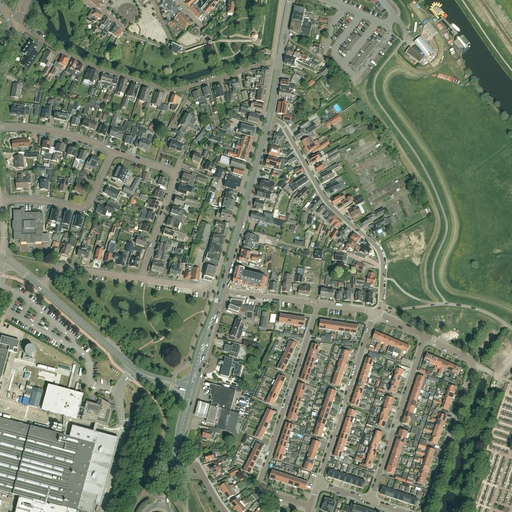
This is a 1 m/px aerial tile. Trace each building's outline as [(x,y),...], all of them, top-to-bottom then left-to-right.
[(91,0),(90,2),(93,4),(100,10),(103,5),(97,0),(91,0)] [(167,0),(163,3),(162,3),(169,12),(172,10),(177,7),(172,0),(167,0)] [(197,0),(193,0),(187,6),(189,9),(198,1),(197,0)] [(189,9),(189,10),(196,17),(198,20),(202,16),(204,14),(200,10),(196,5),(196,4),(199,1),(198,1),(189,9)] [(215,6),(208,1),(204,5),(211,11),(215,6)] [(200,10),(204,14),(207,16),(211,11),(204,5),(200,10)] [(172,10),(169,12),(174,19),(181,13),(177,7),(172,10)] [(92,10),(86,20),(91,23),(92,21),(96,23),(98,19),(100,20),(103,16),(100,14),(95,11),(95,12),(92,10)] [(174,19),(182,28),(185,31),(192,24),(181,13),(174,19)] [(100,23),(101,24),(101,25),(105,28),(110,21),(104,17),(100,23)] [(293,21),(291,31),(300,37),(300,36),(305,37),(304,40),(308,41),(309,41),(312,24),(308,24),(293,21)] [(107,31),(108,32),(110,28),(113,23),(110,22),(105,30),(107,31)] [(119,29),(115,25),(113,23),(110,28),(110,29),(108,32),(110,34),(113,35),(119,29)] [(196,28),(195,28),(194,28),(194,29),(193,29),(192,30),(192,31),(191,31),(191,32),(191,33),(194,36),(194,37),(195,37),(196,37),(197,36),(198,36),(199,35),(200,37),(202,36),(204,38),(207,36),(203,31),(201,33),(196,28)] [(123,33),(119,29),(113,35),(118,39),(123,33)] [(442,34),(447,44),(451,42),(446,32),(442,34)] [(410,48),(406,53),(420,63),(424,58),(425,56),(427,59),(434,53),(421,37),(414,43),(417,46),(413,50),(410,48)] [(25,56),(20,64),(27,70),(38,54),(34,52),(38,47),(36,45),(36,44),(32,42),(31,42),(29,41),(21,53),(25,56)] [(172,43),(171,46),(173,47),(171,52),(176,54),(177,52),(182,53),(186,52),(186,51),(182,49),(182,48),(172,43)] [(287,48),(286,57),(294,58),(295,58),(293,57),(296,52),(287,48)] [(47,52),(46,52),(40,63),(48,67),(54,56),(50,54),(46,52),(47,52)] [(308,59),(302,56),(299,61),(310,67),(312,63),(307,61),(308,59)] [(63,70),(65,67),(68,60),(66,59),(65,58),(65,57),(63,57),(62,57),(58,64),(61,66),(60,69),(63,70)] [(294,58),(286,57),(284,64),(294,66),(296,62),(295,62),(296,60),(297,59),(294,58)] [(68,68),(66,72),(69,74),(69,73),(72,74),(77,64),(72,61),(68,68)] [(75,77),(74,80),(77,82),(79,78),(78,78),(80,74),(81,74),(84,67),(78,64),(72,76),(75,77)] [(325,68),(320,73),(323,76),(328,72),(325,68)] [(88,70),(83,83),(88,85),(88,84),(91,85),(92,83),(92,84),(95,78),(96,79),(98,73),(93,71),(92,72),(88,70)] [(259,73),(255,74),(254,78),(248,77),(246,78),(246,83),(253,84),(267,86),(269,75),(259,73)] [(291,80),(298,84),(300,80),(297,79),(299,76),(295,74),(293,77),(291,80)] [(113,78),(108,76),(106,83),(103,89),(106,90),(108,86),(110,87),(108,90),(109,90),(111,85),(113,78)] [(111,85),(109,90),(111,91),(113,87),(116,88),(118,79),(113,78),(111,85)] [(118,95),(118,93),(124,94),(127,82),(121,80),(119,88),(117,88),(114,94),(118,95)] [(228,83),(230,91),(227,92),(230,102),(233,101),(232,96),(237,95),(236,89),(233,81),(228,83)] [(282,81),(281,87),(290,89),(293,90),(296,87),(295,86),(289,85),(290,82),(282,81)] [(72,82),(67,91),(70,93),(75,83),(72,82)] [(21,86),(13,84),(11,97),(19,98),(21,86)] [(267,86),(253,84),(252,89),(254,89),(266,92),(267,86)] [(136,87),(132,85),(129,92),(128,92),(127,97),(135,99),(139,88),(139,87),(138,88),(136,87)] [(226,103),(230,102),(227,92),(223,93),(221,86),(213,88),(216,98),(224,96),(226,103)] [(203,97),(204,100),(210,99),(211,103),(214,103),(212,93),(210,94),(209,88),(203,90),(205,96),(203,97)] [(143,89),(139,100),(145,102),(144,107),(148,108),(151,100),(147,98),(150,91),(143,89)] [(280,91),(279,97),(284,98),(283,99),(284,100),(284,101),(291,103),(292,99),(290,98),(291,95),(294,96),(296,96),(297,94),(295,93),(295,94),(288,93),(287,95),(285,94),(285,92),(280,91)] [(204,100),(203,97),(201,97),(199,92),(193,93),(194,100),(198,99),(200,108),(201,107),(201,109),(205,108),(204,106),(205,106),(204,100)] [(163,95),(155,93),(152,104),(158,106),(157,110),(161,111),(164,105),(161,103),(163,95)] [(265,97),(249,94),(249,95),(249,98),(250,98),(249,101),(252,101),(252,99),(256,100),(256,101),(264,102),(265,97)] [(178,106),(176,104),(178,97),(172,95),(169,104),(172,105),(170,110),(174,112),(178,106)] [(60,120),(61,114),(58,113),(58,110),(56,109),(58,98),(55,98),(52,112),(55,112),(54,119),(60,120)] [(64,115),(61,114),(60,120),(66,122),(67,115),(70,116),(72,110),(74,102),(70,101),(68,112),(65,111),(64,115)] [(261,111),(263,105),(252,102),(250,108),(261,111)] [(291,105),(280,103),(278,114),(279,114),(285,115),(284,121),(288,126),(291,122),(294,122),(295,117),(290,116),(290,115),(289,115),(289,113),(288,113),(288,112),(287,112),(287,107),(290,108),(291,105)] [(12,107),(11,114),(17,115),(17,116),(17,115),(19,116),(20,116),(23,116),(24,114),(29,115),(30,109),(24,108),(25,106),(26,106),(13,104),(14,104),(13,107),(12,107)] [(46,111),(43,110),(42,119),(48,120),(49,115),(50,115),(51,107),(47,106),(46,111)] [(103,114),(101,120),(104,121),(106,115),(108,115),(109,112),(104,110),(103,114)] [(240,110),(240,113),(246,115),(245,117),(248,118),(248,121),(257,123),(258,117),(249,115),(247,114),(247,112),(241,110),(240,110)] [(115,138),(118,129),(118,131),(115,130),(116,126),(114,125),(116,119),(117,120),(119,116),(122,118),(123,116),(115,114),(113,118),(110,126),(112,127),(112,129),(109,136),(115,138)] [(182,119),(193,126),(197,120),(196,120),(197,119),(197,115),(195,116),(194,116),(192,115),(191,117),(185,114),(182,119)] [(77,116),(76,119),(73,118),(71,125),(78,127),(80,120),(79,120),(80,117),(77,116)] [(341,121),(338,116),(330,121),(333,125),(341,121)] [(88,129),(92,119),(89,118),(88,121),(84,119),(82,126),(88,129)] [(92,119),(88,129),(94,131),(97,124),(93,122),(94,120),(92,119)] [(193,126),(182,119),(179,125),(182,127),(181,129),(186,132),(189,127),(196,132),(197,129),(193,126)] [(299,126),(302,131),(295,135),(297,140),(305,135),(306,135),(308,134),(308,135),(317,128),(314,124),(311,126),(308,120),(299,126)] [(118,129),(115,138),(121,140),(124,132),(126,132),(126,131),(127,131),(128,129),(127,129),(129,123),(126,122),(123,128),(122,128),(121,130),(118,129)] [(105,123),(103,127),(101,127),(98,134),(104,136),(107,129),(108,125),(105,123)] [(231,126),(228,123),(221,129),(226,131),(231,126)] [(123,140),(125,141),(124,144),(131,146),(133,140),(134,140),(137,131),(138,131),(141,125),(138,124),(136,129),(133,128),(131,134),(126,133),(123,140)] [(252,138),(255,130),(242,125),(240,131),(237,129),(236,133),(245,136),(245,137),(249,138),(249,137),(252,138)] [(355,132),(352,125),(347,127),(349,132),(346,134),(347,136),(355,132)] [(136,141),(140,143),(138,147),(148,151),(151,143),(141,140),(143,134),(145,135),(147,130),(140,128),(139,132),(139,133),(136,141)] [(317,128),(308,135),(310,138),(308,139),(302,142),(305,148),(313,143),(311,140),(312,139),(311,137),(317,133),(315,130),(317,129),(317,128)] [(276,133),(273,141),(281,143),(284,135),(282,135),(283,133),(279,132),(279,134),(276,133)] [(179,138),(175,151),(181,153),(181,150),(185,152),(186,149),(188,149),(188,147),(183,145),(183,146),(179,145),(181,138),(183,139),(184,135),(181,133),(179,138)] [(201,133),(195,140),(197,142),(203,135),(201,133)] [(235,135),(234,137),(242,140),(241,141),(251,145),(253,141),(235,135)] [(175,151),(179,138),(177,137),(176,139),(174,139),(169,138),(168,141),(169,142),(168,144),(170,145),(169,149),(171,150),(171,151),(174,152),(174,151),(175,151)] [(19,141),(16,141),(12,142),(12,149),(26,147),(30,147),(29,140),(25,140),(25,139),(19,140),(19,141)] [(238,140),(236,145),(250,149),(251,145),(241,141),(238,140)] [(42,149),(41,152),(45,153),(43,159),(51,161),(52,155),(49,154),(49,150),(50,150),(51,143),(50,143),(51,142),(50,142),(45,141),(44,142),(43,142),(43,143),(42,143),(42,146),(42,149)] [(317,141),(313,143),(305,148),(307,150),(306,151),(307,153),(309,153),(314,150),(316,152),(323,148),(323,149),(330,145),(327,141),(320,146),(317,141)] [(52,155),(51,161),(57,162),(58,156),(61,156),(61,154),(62,154),(63,146),(57,145),(55,152),(55,155),(52,155)] [(235,145),(234,149),(235,149),(248,154),(250,149),(236,145),(235,145)] [(270,151),(289,156),(292,152),(290,150),(287,153),(284,152),(280,151),(281,148),(272,146),(271,148),(270,148),(270,150),(270,151)] [(76,150),(70,148),(67,155),(74,157),(76,150)] [(235,149),(234,153),(247,158),(248,154),(235,149)] [(329,157),(338,152),(336,149),(327,154),(329,157)] [(76,159),(72,169),(76,170),(80,161),(85,162),(86,158),(88,154),(85,152),(84,153),(81,151),(80,155),(78,160),(76,159)] [(229,152),(228,156),(246,162),(247,158),(234,153),(229,152)] [(320,152),(317,154),(317,153),(309,158),(313,164),(321,159),(320,159),(323,157),(320,152)] [(331,161),(340,155),(338,152),(329,157),(331,161)] [(195,162),(199,164),(202,157),(194,154),(192,160),(193,161),(192,161),(195,162)] [(19,170),(19,168),(24,168),(23,156),(14,157),(15,169),(16,169),(16,170),(19,170)] [(287,160),(285,161),(284,164),(285,166),(289,163),(290,165),(297,161),(294,156),(291,158),(291,157),(287,159),(287,160)] [(90,161),(88,160),(85,165),(95,169),(99,160),(92,157),(90,161)] [(231,167),(244,170),(246,164),(236,161),(221,157),(220,163),(230,166),(230,167),(231,167)] [(282,161),(268,157),(266,166),(281,171),(287,168),(285,166),(284,164),(285,161),(285,160),(282,159),(282,161)] [(213,164),(213,166),(207,163),(204,170),(211,173),(212,170),(215,171),(217,168),(216,168),(217,166),(218,163),(215,161),(213,164)] [(318,173),(324,169),(327,167),(324,162),(315,168),(318,173)] [(331,171),(339,167),(337,164),(326,170),(327,173),(321,176),(324,182),(334,177),(331,171)] [(119,167),(113,178),(123,182),(128,171),(119,167)] [(213,177),(219,180),(224,170),(217,167),(213,177)] [(231,167),(234,168),(232,173),(242,176),(244,170),(231,167)] [(300,174),(303,173),(301,168),(294,172),(296,175),(293,176),(295,178),(300,175),(300,174)] [(41,181),(40,190),(47,191),(48,183),(51,184),(53,171),(47,171),(47,175),(49,175),(48,182),(41,181)] [(142,180),(141,182),(147,184),(149,175),(144,173),(142,179),(142,180)] [(58,179),(57,184),(61,185),(60,191),(66,193),(68,184),(72,185),(74,175),(70,174),(69,179),(66,178),(66,180),(58,179)] [(18,180),(15,180),(16,189),(20,188),(28,188),(27,184),(31,183),(30,178),(30,176),(26,176),(27,179),(23,179),(22,175),(18,176),(18,180)] [(183,175),(181,181),(188,183),(187,185),(192,187),(194,188),(195,185),(193,184),(194,178),(183,175)] [(241,180),(229,176),(227,181),(225,180),(223,187),(228,188),(233,190),(235,190),(236,187),(239,188),(241,180)] [(75,187),(76,187),(74,191),(83,195),(85,189),(79,186),(80,182),(83,182),(84,178),(77,177),(75,187)] [(125,186),(123,191),(133,196),(133,195),(137,188),(138,186),(142,180),(142,179),(137,177),(130,189),(125,186)] [(165,184),(166,180),(160,178),(160,179),(156,177),(155,181),(159,183),(158,185),(164,187),(165,187),(166,185),(165,184)] [(293,185),(290,187),(294,192),(298,189),(298,188),(309,181),(305,177),(297,182),(296,181),(293,184),(293,185)] [(336,182),(327,187),(331,194),(334,193),(334,191),(336,190),(336,191),(338,190),(338,191),(342,189),(340,185),(339,185),(338,182),(342,181),(340,177),(335,180),(336,182)] [(261,184),(260,188),(273,192),(275,184),(262,180),(262,181),(261,181),(261,183),(261,184)] [(282,181),(278,186),(282,190),(286,184),(282,181)] [(190,194),(192,187),(187,186),(186,189),(180,186),(177,193),(185,195),(186,192),(190,194)] [(116,200),(120,192),(112,188),(111,189),(107,187),(104,193),(108,195),(108,196),(116,200)] [(258,191),(257,193),(258,194),(258,196),(270,199),(272,193),(259,189),(259,191),(258,191)] [(297,202),(300,200),(302,202),(310,193),(305,189),(297,197),(295,200),(297,202)] [(162,193),(156,191),(154,197),(160,199),(162,193)] [(214,195),(209,193),(206,204),(211,205),(214,195)] [(226,193),(224,199),(227,200),(230,201),(232,194),(226,193)] [(341,195),(331,201),(334,206),(341,201),(344,206),(353,201),(354,201),(351,196),(345,199),(343,194),(342,195),(341,195)] [(364,212),(360,204),(365,202),(362,196),(354,201),(353,201),(356,206),(357,206),(358,207),(349,211),(353,218),(364,212)] [(176,198),(174,203),(180,205),(179,208),(187,210),(188,206),(185,205),(185,206),(183,205),(184,201),(176,198)] [(195,201),(186,198),(185,201),(194,204),(193,206),(196,207),(197,202),(195,201)] [(312,205),(307,209),(312,214),(323,203),(318,199),(312,205)] [(146,207),(150,208),(156,210),(159,203),(149,200),(146,207)] [(224,201),(222,208),(223,208),(224,207),(225,208),(224,210),(232,212),(235,202),(230,201),(227,200),(226,202),(225,202),(225,201),(224,201)] [(265,202),(256,200),(254,209),(259,210),(259,209),(263,210),(265,202)] [(98,207),(96,212),(105,216),(107,212),(111,214),(113,209),(119,211),(121,207),(113,204),(112,207),(107,205),(106,208),(99,205),(98,207),(97,207),(98,207)] [(322,215),(328,208),(324,205),(318,211),(322,215)] [(203,217),(210,219),(211,210),(219,211),(219,210),(211,208),(211,207),(205,206),(203,217)] [(172,207),(170,214),(175,215),(174,218),(181,221),(183,215),(182,214),(183,211),(172,207)] [(332,212),(328,208),(322,215),(326,218),(324,220),(325,220),(325,219),(332,212)] [(378,217),(386,213),(383,209),(375,213),(378,217)] [(52,210),(49,223),(56,225),(54,232),(57,233),(57,232),(60,219),(57,218),(59,212),(52,210)] [(142,210),(141,213),(144,214),(142,219),(146,221),(147,220),(152,222),(155,214),(149,212),(142,210)] [(42,235),(42,233),(43,233),(43,225),(42,225),(42,214),(40,214),(40,213),(24,213),(24,211),(13,211),(13,222),(12,222),(12,229),(14,229),(14,240),(20,240),(20,243),(27,242),(27,244),(35,243),(35,242),(48,242),(48,235),(42,235)] [(325,219),(325,220),(329,223),(329,222),(335,215),(332,212),(325,219)] [(60,219),(57,232),(61,233),(62,226),(68,228),(72,215),(65,213),(63,220),(60,219)] [(253,213),(251,219),(259,221),(264,222),(270,224),(272,218),(266,217),(265,216),(261,215),(253,213)] [(305,223),(308,214),(303,213),(300,222),(305,223)] [(287,215),(285,223),(289,224),(289,223),(295,225),(296,222),(290,220),(291,216),(287,215)] [(329,222),(329,223),(333,227),(333,226),(339,219),(335,215),(329,222)] [(371,220),(371,219),(374,217),(372,215),(360,222),(363,227),(370,223),(369,221),(371,220)] [(72,222),(70,228),(80,231),(83,218),(77,216),(75,223),(72,222)] [(169,219),(166,226),(172,228),(173,228),(178,229),(180,223),(175,221),(169,219)] [(285,222),(276,219),(274,225),(283,227),(285,222)] [(343,222),(339,219),(333,226),(333,227),(336,230),(343,222)] [(376,228),(372,230),(374,234),(375,234),(376,237),(386,232),(383,226),(389,224),(386,219),(377,223),(374,225),(376,228)] [(140,226),(138,230),(142,232),(147,233),(148,234),(151,226),(144,224),(140,223),(139,226),(140,226)] [(200,224),(195,247),(192,247),(190,260),(195,261),(197,248),(206,249),(211,226),(200,224)] [(344,236),(349,230),(345,226),(343,229),(342,229),(339,233),(336,237),(340,240),(338,243),(342,245),(345,240),(343,239),(344,236)] [(165,230),(163,235),(169,236),(168,238),(172,239),(172,238),(173,238),(174,235),(178,237),(177,240),(184,242),(186,235),(176,231),(175,233),(165,230)] [(334,241),(339,232),(335,230),(330,238),(334,241)] [(346,252),(358,236),(354,233),(342,251),(346,252)] [(140,239),(140,236),(135,234),(133,239),(137,240),(136,244),(144,247),(146,241),(140,239)] [(245,235),(245,238),(246,238),(245,241),(258,244),(259,237),(247,234),(246,236),(245,235)] [(358,236),(346,252),(347,251),(350,248),(355,252),(354,253),(358,254),(361,248),(357,245),(361,239),(358,236)] [(162,252),(165,239),(161,238),(160,243),(158,243),(157,251),(162,252)] [(165,239),(162,252),(167,253),(169,246),(171,246),(172,241),(165,239)] [(62,248),(60,254),(68,257),(71,247),(74,248),(76,242),(70,240),(68,246),(63,244),(62,243),(60,247),(62,248)] [(86,242),(82,257),(88,258),(89,252),(91,252),(92,249),(87,247),(88,245),(90,241),(87,240),(86,240),(86,242)] [(220,258),(224,241),(221,240),(221,242),(212,240),(209,255),(220,258)] [(82,257),(86,242),(83,241),(81,249),(79,248),(77,256),(82,257)] [(245,241),(243,247),(252,250),(253,248),(259,249),(261,248),(264,248),(265,246),(262,245),(258,244),(245,241)] [(58,250),(60,244),(53,242),(51,248),(58,250)] [(369,248),(371,246),(366,242),(365,244),(365,243),(363,245),(364,246),(362,248),(359,252),(366,257),(367,257),(369,254),(369,255),(372,251),(369,248)] [(106,254),(104,262),(110,263),(112,256),(113,256),(116,245),(110,243),(107,254),(106,254)] [(99,261),(100,261),(103,250),(97,249),(94,260),(97,260),(97,261),(99,261)] [(243,249),(241,255),(255,259),(255,256),(252,255),(252,256),(250,256),(251,251),(243,249)] [(339,251),(333,250),(332,257),(335,257),(335,260),(343,261),(344,253),(341,253),(341,251),(339,251)] [(323,252),(315,251),(314,259),(322,260),(323,252)] [(123,253),(122,256),(119,255),(114,254),(113,259),(118,260),(117,265),(123,266),(124,261),(125,261),(126,257),(125,257),(126,254),(123,253)] [(137,253),(136,259),(132,259),(130,266),(137,268),(139,260),(139,258),(140,258),(141,254),(137,253)] [(241,255),(239,261),(248,263),(249,258),(251,259),(251,260),(257,262),(258,258),(258,257),(255,256),(255,259),(241,255)] [(177,267),(178,263),(177,263),(178,260),(175,259),(174,264),(172,264),(171,267),(169,275),(174,276),(176,266),(177,267)] [(157,272),(159,261),(153,260),(151,260),(150,262),(152,263),(153,263),(151,270),(157,272)] [(159,261),(157,272),(162,273),(164,265),(162,265),(163,262),(165,263),(165,262),(161,261),(161,262),(159,261)] [(176,266),(174,276),(179,277),(183,265),(178,263),(177,267),(176,266)] [(365,266),(358,263),(355,268),(362,271),(365,266)] [(236,274),(234,282),(241,284),(242,284),(265,288),(268,276),(245,271),(245,269),(237,267),(235,274),(236,274)] [(184,280),(198,283),(200,270),(193,269),(193,271),(186,270),(184,280)] [(364,287),(369,288),(370,285),(374,286),(374,284),(376,279),(374,278),(375,274),(369,273),(368,277),(367,283),(365,282),(364,286),(364,287)] [(283,283),(284,284),(283,292),(289,293),(291,276),(284,275),(283,283)] [(295,284),(302,285),(303,276),(296,275),(295,284)] [(351,284),(347,284),(347,288),(351,288),(351,289),(356,289),(356,278),(351,278),(351,284)] [(302,285),(295,284),(294,284),(293,290),(299,291),(299,295),(310,296),(311,290),(311,286),(302,285)] [(366,294),(365,303),(373,304),(373,294),(366,294)] [(231,304),(228,311),(238,315),(239,315),(239,314),(242,315),(244,316),(247,317),(246,320),(252,321),(254,307),(248,306),(248,307),(243,305),(242,305),(242,303),(240,302),(233,301),(231,305),(231,304)] [(238,315),(233,328),(242,331),(245,326),(241,325),(242,321),(240,320),(242,315),(239,314),(239,315),(238,315)] [(233,328),(229,339),(232,340),(234,341),(235,338),(236,338),(240,340),(243,332),(242,331),(233,328)] [(378,341),(381,334),(376,332),(373,339),(373,338),(371,341),(374,342),(375,341),(378,342),(378,341)] [(387,336),(381,334),(378,341),(384,343),(387,336)] [(384,343),(381,349),(384,351),(386,345),(389,346),(392,339),(387,336),(384,343)] [(0,380),(8,351),(17,353),(18,349),(17,349),(19,342),(1,337),(0,340),(0,380)] [(288,347),(295,351),(298,345),(297,345),(299,341),(294,339),(289,338),(288,340),(291,342),(288,347)] [(389,346),(387,352),(390,353),(392,349),(391,349),(392,347),(395,348),(398,341),(392,339),(389,346)] [(260,345),(244,340),(243,345),(252,348),(253,348),(258,350),(260,345)] [(401,351),(404,343),(401,342),(398,341),(395,348),(393,352),(399,355),(399,353),(400,353),(401,351)] [(400,353),(399,353),(399,355),(397,359),(400,360),(403,352),(406,353),(409,346),(404,344),(404,343),(401,351),(400,353)] [(310,350),(317,353),(319,347),(312,344),(310,350)] [(224,352),(230,354),(229,356),(237,359),(240,348),(233,346),(232,347),(226,345),(224,352)] [(35,353),(35,351),(35,350),(34,349),(33,348),(32,347),(31,346),(30,346),(28,346),(27,347),(26,348),(25,349),(24,350),(24,351),(24,353),(25,354),(26,355),(27,356),(28,357),(30,357),(31,357),(32,356),(33,355),(34,354),(35,353)] [(343,350),(341,356),(349,359),(351,353),(349,352),(351,347),(344,346),(343,350)] [(288,347),(285,353),(292,356),(295,351),(288,347)] [(310,350),(309,356),(316,358),(319,360),(325,362),(325,359),(320,357),(317,356),(317,353),(310,350)] [(292,356),(285,353),(283,358),(289,361),(292,356)] [(430,363),(433,356),(428,354),(425,361),(424,360),(422,365),(425,366),(427,362),(430,363)] [(309,356),(307,362),(314,364),(316,358),(309,356)] [(341,356),(339,362),(347,364),(349,359),(341,356)] [(438,358),(433,356),(430,363),(435,365),(438,358)] [(220,361),(219,366),(223,367),(220,375),(229,378),(231,368),(235,369),(233,375),(240,377),(243,366),(238,365),(239,363),(233,361),(234,360),(225,357),(224,362),(222,362),(222,364),(220,364),(221,362),(220,361)] [(289,361),(283,358),(280,363),(287,367),(289,361)] [(368,359),(366,358),(364,364),(371,366),(373,360),(368,359)] [(444,361),(438,358),(435,365),(441,368),(444,361)] [(441,368),(438,374),(442,375),(444,369),(447,370),(450,363),(444,361),(441,368)] [(307,362),(305,368),(312,370),(314,364),(307,362)] [(339,362),(337,367),(345,370),(347,364),(339,362)] [(287,367),(280,363),(277,369),(284,372),(287,367)] [(455,366),(450,363),(447,370),(452,373),(455,366)] [(364,364),(362,369),(369,372),(371,366),(364,364)] [(395,374),(402,377),(404,371),(397,369),(398,367),(395,366),(393,370),(396,371),(395,374)] [(452,373),(450,379),(448,382),(454,383),(455,380),(452,379),(453,376),(454,376),(455,374),(458,375),(459,373),(460,374),(461,372),(460,371),(461,368),(455,366),(452,373)] [(345,370),(337,367),(336,373),(343,376),(345,370)] [(305,368),(303,373),(310,376),(317,378),(318,376),(313,375),(314,374),(311,373),(312,370),(305,368)] [(362,369),(360,375),(368,378),(369,372),(362,369)] [(277,381),(283,384),(286,379),(282,377),(283,374),(281,373),(280,375),(279,375),(277,381)] [(310,376),(303,373),(301,379),(308,382),(310,376)] [(343,376),(336,373),(334,379),(341,381),(343,376)] [(68,386),(74,387),(76,382),(78,382),(80,376),(71,374),(68,386)] [(402,377),(395,374),(392,374),(391,376),(394,377),(393,380),(400,382),(402,377)] [(360,375),(358,381),(366,383),(366,384),(368,384),(370,379),(367,378),(368,378),(360,375)] [(419,376),(416,382),(425,385),(427,379),(425,378),(419,376)] [(393,380),(385,378),(385,380),(392,382),(391,386),(398,388),(400,382),(393,380)] [(341,381),(334,379),(332,385),(339,387),(341,381)] [(283,384),(277,381),(274,386),(281,390),(283,384)] [(358,381),(357,387),(364,389),(372,392),(373,390),(369,389),(369,388),(365,387),(366,384),(366,383),(358,381)] [(425,385),(416,382),(414,388),(421,390),(423,391),(425,385)] [(441,390),(455,394),(457,388),(453,387),(454,385),(444,382),(442,386),(449,388),(448,391),(441,389),(441,390)] [(212,401),(206,423),(215,425),(217,425),(216,429),(234,434),(235,430),(239,431),(241,424),(237,423),(240,414),(230,412),(236,391),(211,384),(209,390),(211,390),(210,395),(212,396),(210,401),(212,401)] [(299,384),(297,390),(304,392),(306,386),(299,384)] [(76,419),(83,395),(48,385),(41,409),(76,419)] [(391,386),(388,385),(387,387),(390,388),(389,392),(396,394),(398,388),(391,386)] [(281,390),(274,386),(271,392),(278,395),(281,390)] [(357,387),(355,393),(362,395),(369,398),(370,395),(362,393),(364,389),(357,387)] [(414,388),(413,394),(419,396),(421,397),(422,394),(420,393),(421,390),(414,388)] [(455,394),(441,390),(437,388),(436,392),(438,393),(438,391),(441,392),(447,394),(445,397),(453,400),(455,394)] [(327,395),(335,398),(337,392),(329,390),(327,395)] [(41,394),(33,392),(29,406),(38,408),(41,394)] [(278,395),(271,392),(269,397),(275,401),(278,395)] [(362,395),(355,393),(353,399),(360,401),(362,395)] [(413,394),(411,400),(417,402),(419,403),(420,400),(418,400),(419,396),(413,394)] [(327,395),(325,401),(333,404),(335,398),(327,395)] [(295,396),(294,402),(301,404),(302,398),(295,396)] [(386,403),(393,405),(395,399),(387,397),(385,396),(384,398),(382,397),(381,401),(386,403)] [(275,401),(269,397),(266,403),(273,406),(275,401)] [(453,400),(445,397),(444,402),(434,399),(434,400),(451,405),(453,400)] [(96,405),(86,402),(81,420),(108,427),(112,410),(110,409),(111,406),(109,406),(109,405),(98,399),(99,400),(96,405)] [(360,401),(353,399),(351,404),(358,407),(360,401)] [(210,403),(198,400),(195,414),(206,417),(210,403)] [(386,403),(381,401),(378,400),(377,403),(385,405),(384,409),(391,411),(393,405),(386,403)] [(411,400),(409,406),(415,408),(417,409),(418,406),(416,406),(417,402),(411,400)] [(451,405),(434,400),(433,402),(443,405),(442,409),(449,411),(450,412),(451,408),(450,408),(451,405)] [(325,401),(323,407),(331,410),(333,404),(325,401)] [(301,404),(294,402),(292,407),(299,410),(301,404)] [(265,415),(272,418),(275,413),(270,411),(272,408),(270,407),(268,410),(268,409),(265,415)] [(299,410),(292,407),(290,413),(297,415),(299,410)] [(323,407),(321,413),(329,415),(331,410),(323,407)] [(391,411),(384,409),(381,408),(379,414),(389,417),(391,411)] [(347,416),(354,418),(356,412),(349,410),(347,416)] [(432,418),(445,423),(447,417),(440,414),(440,412),(435,410),(433,415),(439,417),(438,420),(432,418)] [(413,413),(407,411),(405,418),(415,421),(416,421),(417,419),(415,418),(416,415),(413,414),(413,413)] [(297,415),(290,413),(288,419),(295,421),(297,415)] [(329,415),(321,413),(320,418),(327,421),(329,415)] [(379,414),(377,419),(380,420),(387,423),(389,417),(379,414)] [(265,415),(263,420),(270,424),(272,418),(265,415)] [(347,416),(345,422),(352,424),(354,418),(347,416)] [(0,491),(33,500),(30,511),(26,511),(16,509),(16,510),(14,511),(93,511),(96,504),(100,506),(118,439),(72,426),(69,437),(60,435),(55,433),(47,431),(47,428),(35,424),(34,428),(0,418),(0,491)] [(320,418),(318,424),(325,427),(327,421),(320,418)] [(415,421),(405,418),(403,424),(409,426),(410,423),(414,424),(415,421)] [(445,423),(432,418),(431,421),(437,422),(436,426),(443,428),(445,423)] [(380,420),(377,419),(375,419),(374,422),(379,423),(378,426),(385,429),(387,423),(380,420)] [(270,424),(263,420),(260,426),(267,429),(270,424)] [(345,422),(343,427),(350,430),(352,424),(345,422)] [(53,423),(51,429),(56,430),(55,433),(60,435),(63,426),(53,423)] [(436,426),(426,423),(425,425),(435,428),(434,431),(424,428),(442,434),(443,428),(436,426)] [(286,424),(284,430),(291,432),(293,426),(286,424)] [(325,427),(318,424),(316,430),(323,432),(325,427)] [(267,429),(260,426),(258,432),(265,435),(267,429)] [(343,427),(341,433),(349,435),(350,430),(343,427)] [(442,434),(424,428),(423,431),(433,434),(432,437),(426,435),(432,437),(440,440),(442,434)] [(400,430),(398,437),(406,439),(408,433),(400,430)] [(213,440),(215,434),(204,431),(203,437),(202,439),(203,440),(206,441),(207,440),(207,439),(213,440)] [(383,433),(376,431),(375,433),(371,432),(370,436),(374,437),(381,439),(383,433)] [(265,435),(258,432),(255,437),(262,440),(265,435)] [(341,433),(339,439),(347,441),(349,435),(341,433)] [(289,438),(282,435),(281,441),(288,444),(289,438)] [(440,440),(432,437),(426,435),(425,438),(431,440),(430,443),(438,445),(440,440)] [(381,439),(374,437),(372,443),(379,445),(381,439)] [(398,437),(396,443),(404,445),(406,439),(398,437)] [(347,441),(339,439),(337,445),(345,447),(347,441)] [(257,444),(254,449),(261,453),(264,447),(259,445),(261,442),(258,441),(257,444)] [(288,444),(281,441),(279,447),(286,449),(288,444)] [(311,447),(319,449),(321,443),(313,441),(311,447)] [(372,443),(370,448),(370,449),(378,451),(379,445),(372,443)] [(396,443),(394,449),(402,451),(405,452),(406,449),(403,448),(404,445),(396,443)] [(417,451),(416,451),(434,457),(435,457),(436,453),(435,453),(436,451),(429,448),(429,449),(426,448),(427,445),(420,443),(418,448),(425,451),(425,450),(428,451),(427,454),(417,451)] [(345,447),(337,445),(336,450),(343,453),(350,455),(351,453),(346,452),(346,451),(343,451),(345,447)] [(279,447),(277,453),(284,455),(286,449),(279,447)] [(319,449),(311,447),(309,452),(317,455),(319,449)] [(370,449),(370,448),(367,447),(365,453),(369,454),(368,454),(376,457),(378,451),(370,449)] [(254,449),(251,455),(258,458),(261,453),(254,449)] [(394,449),(392,455),(400,457),(402,458),(403,455),(401,454),(402,451),(394,449)] [(343,453),(336,450),(334,456),(341,459),(343,453)] [(361,451),(358,451),(357,453),(362,455),(362,454),(366,455),(364,459),(365,459),(364,460),(374,463),(376,457),(368,454),(369,454),(365,453),(361,452),(361,451)] [(434,457),(416,451),(416,454),(426,457),(425,460),(418,458),(432,463),(434,457)] [(317,455),(309,452),(308,458),(315,460),(317,455)] [(205,455),(206,462),(215,460),(217,459),(215,453),(213,453),(205,455)] [(284,455),(277,453),(275,459),(282,461),(284,455)] [(251,455),(249,460),(256,464),(258,458),(251,455)] [(400,457),(392,455),(390,461),(398,463),(400,457)] [(308,458),(306,464),(313,466),(315,460),(308,458)] [(417,464),(430,469),(432,463),(418,458),(417,460),(424,462),(423,466),(417,464)] [(224,460),(213,463),(214,468),(210,470),(213,474),(214,473),(214,474),(217,472),(218,473),(222,470),(219,465),(224,463),(224,460)] [(256,464),(249,460),(246,466),(253,469),(256,464)] [(374,463),(364,460),(363,465),(372,468),(374,463)] [(398,463),(390,461),(388,467),(396,469),(398,463)] [(313,466),(306,464),(304,469),(311,472),(313,466)] [(415,469),(415,470),(428,474),(430,469),(417,464),(416,467),(422,468),(421,471),(415,469)] [(253,469),(246,466),(243,471),(250,475),(253,469)] [(396,469),(388,467),(387,472),(394,475),(396,469)] [(229,473),(231,478),(232,477),(242,472),(236,469),(229,473)] [(217,472),(214,474),(216,478),(218,481),(224,478),(223,475),(225,473),(223,470),(218,473),(217,472)] [(334,479),(337,472),(331,470),(328,477),(334,479)] [(428,474),(415,470),(414,472),(420,474),(419,477),(414,476),(426,480),(428,474)] [(276,481),(278,473),(272,471),(269,479),(276,481)] [(342,474),(337,472),(334,479),(340,481),(342,474)] [(496,473),(492,472),(485,493),(488,494),(492,482),(493,482),(496,473)] [(284,475),(278,473),(276,481),(282,483),(284,475)] [(348,476),(342,474),(340,481),(346,483),(348,476)] [(284,475),(282,483),(288,485),(290,477),(284,475)] [(354,478),(348,476),(346,483),(351,485),(354,478)] [(426,480),(414,476),(413,479),(418,481),(417,483),(424,486),(426,480)] [(290,477),(288,485),(294,487),(296,479),(290,477)] [(354,478),(351,485),(357,487),(360,480),(354,478)] [(296,479),(294,487),(299,489),(302,481),(296,479)] [(366,482),(360,480),(357,487),(363,489),(366,482)] [(308,482),(302,481),(299,489),(306,491),(308,482)] [(226,484),(220,488),(222,491),(222,492),(223,493),(224,493),(224,494),(230,490),(232,489),(235,487),(234,485),(231,486),(230,485),(228,487),(226,484)] [(387,496),(389,489),(383,487),(381,494),(387,496)] [(230,490),(224,494),(228,500),(234,496),(236,494),(234,491),(232,489),(230,490)] [(395,491),(389,489),(387,496),(392,498),(395,491)] [(401,493),(395,491),(392,498),(398,500),(401,493)] [(401,493),(398,500),(404,502),(406,495),(401,493)] [(412,497),(406,495),(404,502),(410,504),(412,497)] [(412,497),(410,504),(416,506),(418,499),(412,497)] [(325,500),(323,505),(337,509),(339,503),(326,499),(325,500)] [(236,510),(241,505),(237,500),(232,504),(236,510)]
